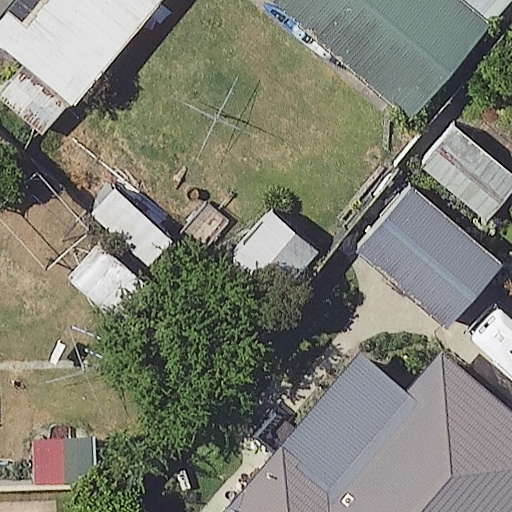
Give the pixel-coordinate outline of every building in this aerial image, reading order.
[(0,0),(0,39),(33,0),(0,0)] [(475,0),(284,0),(433,123),(511,30),(475,0)] [(172,218),(130,182),(54,271),(95,307),(172,218)] [(375,250),(463,329),(511,274),(511,264),(429,190),(375,250)] [(309,241),(268,198),(210,253),(251,296),(309,241)] [(301,444),(244,511),(511,511),(511,403),(460,361),(355,488),(301,444)]
